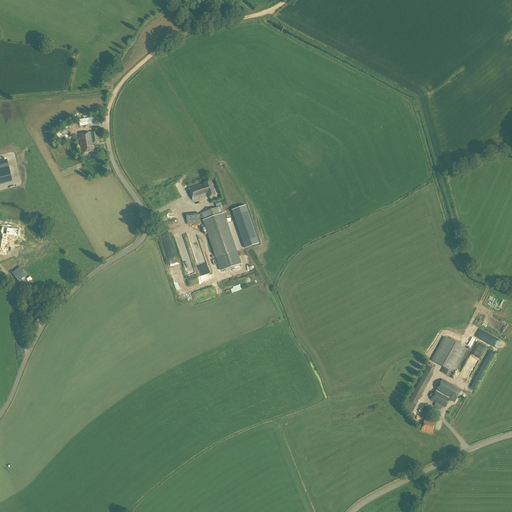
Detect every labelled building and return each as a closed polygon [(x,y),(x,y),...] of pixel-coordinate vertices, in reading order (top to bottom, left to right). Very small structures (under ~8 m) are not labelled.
[(80,126),(96,123),(95,117),(79,120),(80,126)] [(60,139),(68,133),(64,128),(53,136),(56,139),(58,137),(60,139)] [(93,146),(93,144),(99,143),(97,131),(79,134),(82,153),(95,151),(94,146),(93,146)] [(0,181),(12,178),(7,160),(0,161),(0,181)] [(209,198),(216,195),(211,180),(203,183),(204,183),(189,188),(193,201),(208,196),(209,198)] [(171,203),(183,197),(175,181),(163,187),(171,203)] [(241,264),(221,206),(200,213),(201,215),(202,215),(221,271),(241,264)] [(187,225),(200,223),(199,213),(186,215),(187,225)] [(12,226),(1,225),(1,232),(3,232),(2,238),(0,238),(0,239),(0,251),(8,252),(8,248),(10,248),(10,243),(8,243),(9,233),(20,233),(20,225),(12,225),(12,226)] [(20,267),(12,273),(18,281),(26,275),(20,267)] [(451,378),(467,350),(444,337),(431,361),(444,368),(441,372),(451,378)] [(478,346),(470,362),(478,365),(484,350),(481,349),(482,347),(478,346)] [(485,375),(495,350),(491,348),(481,373),(485,375)] [(412,412),(416,405),(433,374),(432,374),(434,369),(428,366),(409,401),(405,408),(412,412)] [(454,403),(461,390),(442,380),(436,391),(431,400),(445,408),(449,400),(454,403)] [(430,418),(431,411),(424,409),(422,415),(430,418)] [(432,434),(435,423),(424,420),(421,431),(432,434)]
